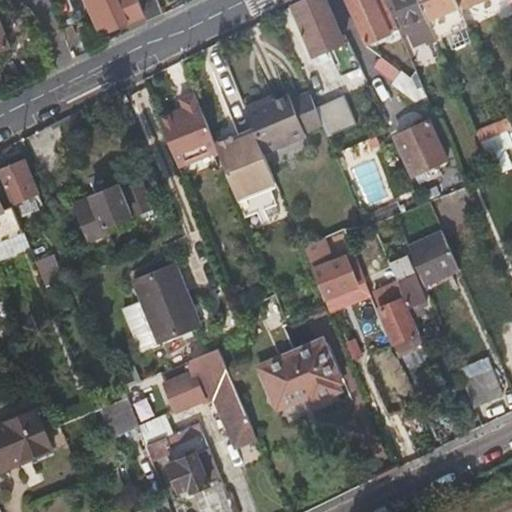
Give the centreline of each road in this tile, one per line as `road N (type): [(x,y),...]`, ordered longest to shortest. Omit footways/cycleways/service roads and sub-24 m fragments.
road 1 (residential): [(255,0),(0,115)]
road 2 (residential): [(511,434),(350,511)]
